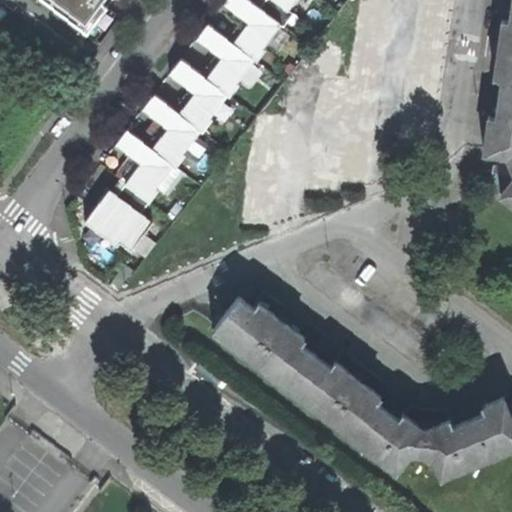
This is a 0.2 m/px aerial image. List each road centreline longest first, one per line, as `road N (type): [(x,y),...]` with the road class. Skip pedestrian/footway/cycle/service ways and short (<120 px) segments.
road 1 (residential): [(363,511),(103,321)]
road 2 (residential): [(257,254),(421,385),(457,394),(511,358)]
road 3 (residential): [(4,241),(182,0)]
road 4 (residential): [(349,215),(454,170),(477,0)]
road 5 (residential): [(349,215),(511,340)]
road 6 (residential): [(49,389),(204,511)]
road 7 (residential): [(103,321),(257,254)]
road 8 (residential): [(103,321),(4,241)]
